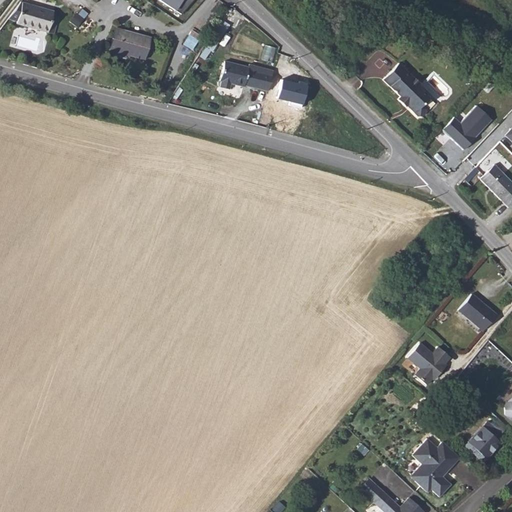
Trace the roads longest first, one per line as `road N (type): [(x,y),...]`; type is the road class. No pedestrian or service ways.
road 1 (residential): [(0,71),(368,171),(399,173),(415,162)]
road 2 (unclassified): [(248,0),(415,162)]
road 3 (residential): [(415,162),(511,264)]
